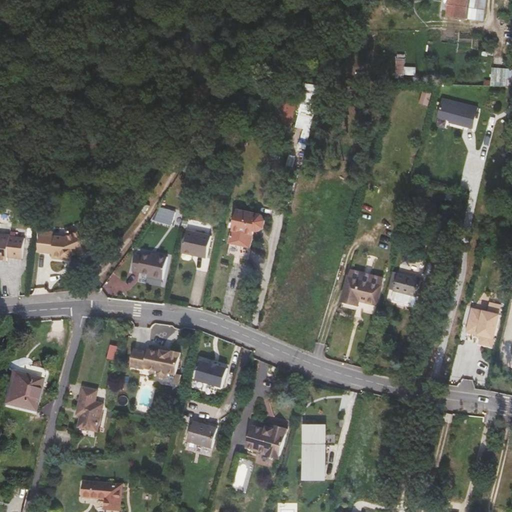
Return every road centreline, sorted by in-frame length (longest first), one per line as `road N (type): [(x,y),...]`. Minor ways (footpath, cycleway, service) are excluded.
road 1 (residential): [(511,407),(327,369),(200,319),(85,307),(0,313)]
road 2 (unknown): [(487,120),(422,391)]
road 3 (unknown): [(452,395),(425,511)]
